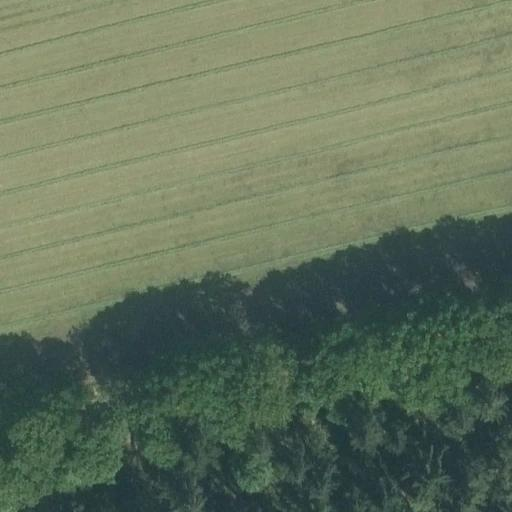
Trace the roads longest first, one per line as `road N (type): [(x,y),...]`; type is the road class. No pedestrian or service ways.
road 1 (track): [(0,414),(511,293)]
road 2 (track): [(159,376),(208,511)]
